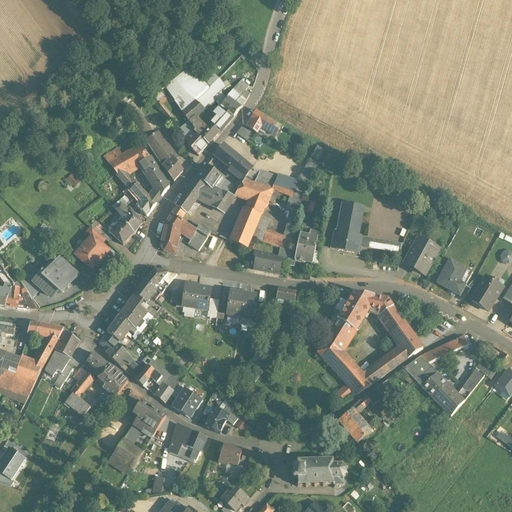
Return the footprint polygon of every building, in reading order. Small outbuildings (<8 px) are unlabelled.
[(239,25),(233,23),(230,33),(236,35),(239,25)] [(200,79),(174,102),(182,114),(195,103),(208,91),(209,90),(200,79)] [(209,90),(208,91),(214,99),(226,91),(219,80),(209,90)] [(247,88),(240,82),(232,91),(238,96),(237,98),(241,100),(242,99),(245,102),(246,101),(249,95),(244,92),(247,88)] [(214,99),(208,91),(195,103),(202,109),(204,111),(216,102),(214,99)] [(232,91),(226,98),(227,99),(226,100),(227,101),(220,109),(223,111),(232,118),(240,108),(233,103),(237,98),(238,96),(232,91)] [(195,103),(182,114),(186,119),(189,123),(191,127),(194,131),(201,137),(199,139),(208,146),(223,129),(213,121),(206,129),(203,126),(201,128),(193,120),(195,118),(202,113),(200,111),(202,109),(195,103)] [(136,108),(127,115),(133,124),(143,117),(136,108)] [(223,111),(215,120),(224,128),(232,118),(223,111)] [(276,124),(256,112),(249,122),(269,134),(271,132),(276,124)] [(280,127),(276,124),(271,132),(275,135),(280,127)] [(255,134),(242,126),(236,134),(248,143),(255,134)] [(151,131),(142,137),(146,143),(156,137),(151,131)] [(192,134),(185,141),(189,144),(187,147),(198,157),(208,146),(199,139),(201,137),(194,131),(192,134)] [(158,139),(149,147),(153,154),(162,146),(158,139)] [(155,167),(141,146),(109,165),(131,192),(137,187),(127,174),(140,166),(144,174),(155,167)] [(162,146),(153,154),(159,163),(174,182),(182,173),(173,161),(176,158),(170,150),(166,153),(162,146)] [(250,169),(223,146),(214,157),(244,181),(246,182),(255,185),(259,172),(250,169)] [(306,165),(294,185),(259,172),(255,185),(272,192),(291,199),(302,203),(319,172),(306,165)] [(160,176),(155,167),(144,174),(157,192),(149,200),(156,205),(169,189),(160,176)] [(222,178),(206,167),(196,180),(208,188),(212,191),(215,189),(222,178)] [(66,181),(74,189),(81,183),(73,175),(66,181)] [(208,188),(196,180),(186,194),(172,215),(181,221),(199,198),(208,188)] [(255,185),(246,182),(244,181),(238,192),(234,199),(243,197),(247,203),(264,210),(272,192),(255,185)] [(142,192),(137,187),(131,192),(135,197),(142,192)] [(229,196),(215,189),(212,191),(208,188),(199,198),(214,206),(213,208),(225,214),(234,199),(229,196)] [(238,192),(233,189),(229,196),(234,199),(238,192)] [(147,198),(142,192),(135,197),(142,206),(139,209),(147,217),(156,205),(149,200),(147,198)] [(283,238),(265,231),(269,221),(261,218),(252,239),(280,248),(289,252),(290,252),(292,241),(302,203),(291,199),(287,209),(290,210),(283,238)] [(264,210),(247,203),(230,242),(247,250),(252,239),(261,218),(264,210)] [(342,205),(337,233),(334,232),(331,250),(358,255),(359,248),(361,237),(358,237),(363,208),(342,205)] [(130,211),(128,213),(121,207),(116,212),(123,220),(134,233),(142,225),(130,211)] [(181,221),(172,215),(165,225),(160,246),(163,252),(175,256),(180,234),(190,241),(197,232),(196,231),(181,221)] [(134,233),(123,220),(110,234),(123,245),(134,233)] [(105,231),(95,222),(91,227),(92,228),(103,237),(108,231),(106,230),(105,231)] [(211,233),(199,226),(196,231),(197,232),(207,238),(211,233)] [(103,237),(92,228),(85,235),(91,240),(93,238),(100,245),(105,239),(103,237)] [(309,236),(301,235),(297,253),(295,262),(312,266),(315,253),(319,233),(310,231),(309,236)] [(207,238),(197,232),(190,241),(188,245),(198,252),(207,238)] [(411,236),(404,248),(411,252),(417,240),(418,239),(411,236)] [(401,244),(361,237),(359,248),(399,255),(401,244)] [(93,238),(91,240),(76,256),(92,270),(97,264),(98,265),(104,258),(103,258),(108,252),(100,245),(93,238)] [(411,252),(404,265),(425,277),(438,252),(417,240),(411,252)] [(289,252),(280,248),(278,259),(281,260),(281,264),(287,265),(289,252)] [(511,254),(506,250),(500,259),(510,266),(511,262),(511,254)] [(297,253),(290,252),(289,252),(287,265),(287,266),(294,267),(295,262),(297,253)] [(271,256),(255,253),(254,257),(256,260),(254,270),(278,275),(281,264),(281,260),(278,259),(270,257),(271,256)] [(449,261),(444,269),(445,270),(437,284),(459,296),(465,286),(459,283),(466,271),(449,261)] [(59,262),(55,267),(54,267),(50,271),(50,272),(46,277),(45,278),(59,290),(58,291),(61,294),(67,287),(67,288),(71,283),(70,283),(76,277),(59,262)] [(12,283),(0,267),(0,278),(5,285),(11,287),(12,283)] [(59,290),(45,278),(46,277),(38,270),(31,279),(41,289),(52,298),(58,291),(59,290)] [(168,273),(157,272),(153,273),(145,282),(156,291),(161,295),(169,285),(162,280),(168,273)] [(41,289),(31,279),(26,275),(20,282),(24,288),(32,299),(41,289)] [(502,290),(485,279),(471,301),(488,312),(502,290)] [(145,282),(134,295),(143,303),(145,304),(148,300),(150,298),(156,302),(161,295),(156,291),(145,282)] [(2,290),(0,289),(0,306),(4,308),(10,289),(11,287),(5,285),(4,284),(2,290)] [(511,285),(503,300),(511,306),(511,285)] [(198,287),(186,286),(184,295),(182,308),(195,310),(198,287)] [(211,289),(198,287),(195,310),(207,312),(209,300),(211,289)] [(19,290),(10,289),(4,308),(17,310),(19,290)] [(295,293),(279,290),(277,299),(294,301),(295,293)] [(37,309),(26,292),(22,295),(29,309),(37,309)] [(243,295),(230,292),(227,315),(240,317),(243,295)] [(184,295),(178,294),(176,307),(182,308),(184,295)] [(375,298),(354,294),(348,304),(341,299),(333,312),(341,316),(338,321),(354,332),(367,312),(375,298)] [(143,303),(134,295),(119,317),(131,328),(134,331),(147,314),(145,312),(140,307),(143,303)] [(256,297),(243,295),(240,317),(252,318),(252,319),(255,306),(254,306),(256,297)] [(423,349),(389,303),(387,300),(375,298),(367,312),(380,317),(378,318),(401,350),(363,377),(341,353),(354,332),(338,321),(317,355),(356,397),(423,349)] [(219,301),(209,300),(207,312),(206,317),(217,319),(218,313),(219,301)] [(145,304),(143,303),(140,307),(145,312),(149,307),(145,304)] [(263,308),(255,306),(252,319),(252,318),(251,323),(260,325),(263,308)] [(131,328),(119,317),(107,333),(119,343),(123,337),(124,338),(129,331),(134,335),(136,333),(134,331),(131,328)] [(15,327),(0,324),(0,342),(1,339),(2,334),(12,336),(15,327)] [(63,330),(39,325),(30,325),(27,334),(47,338),(43,346),(51,351),(63,330)] [(79,342),(66,332),(55,352),(69,359),(79,342)] [(119,343),(107,333),(99,344),(108,352),(110,350),(112,352),(118,346),(117,345),(119,343)] [(467,337),(432,352),(436,362),(453,353),(468,347),(467,345),(470,343),(467,337)] [(15,376),(1,371),(0,372),(0,387),(27,398),(41,369),(51,351),(43,346),(31,367),(19,363),(15,376)] [(118,346),(112,352),(110,350),(108,352),(105,355),(108,358),(117,365),(123,358),(125,360),(126,360),(127,361),(121,367),(123,369),(132,360),(129,357),(118,346)] [(69,359),(55,352),(48,365),(57,371),(62,374),(67,366),(66,366),(69,359)] [(432,352),(425,355),(421,358),(428,365),(436,362),(432,352)] [(87,363),(92,357),(89,355),(84,361),(87,363)] [(109,367),(94,355),(92,357),(87,363),(102,376),(109,367)] [(19,361),(6,356),(1,371),(15,376),(19,363),(19,361)] [(421,358),(404,371),(422,389),(437,375),(428,365),(421,358)] [(144,371),(132,359),(123,369),(122,370),(128,374),(131,371),(137,378),(144,371)] [(57,371),(48,365),(44,372),(52,377),(57,371)] [(72,370),(67,366),(62,374),(61,376),(66,380),(72,370)] [(127,383),(109,367),(102,376),(103,377),(100,381),(105,386),(103,389),(116,399),(127,383)] [(161,378),(147,367),(144,371),(137,378),(135,381),(143,387),(147,382),(149,384),(153,380),(157,384),(161,378)] [(81,369),(73,379),(79,383),(86,374),(81,369)] [(476,370),(462,390),(470,395),(484,377),(476,370)] [(495,387),(509,398),(511,394),(511,373),(509,371),(495,387)] [(79,383),(71,393),(72,394),(79,399),(94,380),(86,374),(79,383)] [(446,384),(437,375),(422,389),(451,418),(464,403),(450,388),(452,386),(449,382),(446,384)] [(66,380),(61,376),(54,385),(60,389),(66,380)] [(161,378),(157,384),(161,387),(154,396),(164,405),(171,397),(178,386),(175,384),(170,390),(164,385),(168,380),(163,376),(161,378)] [(387,382),(376,391),(382,399),(388,395),(386,392),(392,387),(387,382)] [(171,397),(177,401),(184,390),(178,386),(171,397)] [(27,398),(0,387),(0,394),(24,404),(27,398)] [(202,402),(184,390),(177,401),(172,408),(191,420),(202,402)] [(376,391),(366,398),(371,404),(371,405),(373,407),(383,400),(382,399),(376,391)] [(79,399),(72,394),(66,403),(83,418),(90,409),(79,399)] [(222,398),(216,394),(210,403),(217,407),(222,398)] [(120,397),(114,406),(118,409),(124,400),(120,397)] [(366,398),(349,412),(351,414),(353,412),(357,417),(371,405),(371,404),(366,398)] [(166,418),(141,401),(133,414),(138,417),(133,425),(140,430),(144,425),(156,433),(166,418)] [(112,413),(98,402),(92,411),(90,409),(83,418),(81,420),(89,425),(91,424),(92,424),(96,419),(100,422),(103,418),(107,420),(112,413)] [(235,411),(229,406),(223,413),(215,409),(212,415),(211,415),(205,427),(220,435),(226,421),(228,417),(235,411)] [(228,417),(226,421),(232,426),(241,416),(235,411),(228,417)] [(351,414),(338,424),(357,446),(371,434),(357,417),(353,412),(351,414)] [(193,433),(178,424),(173,442),(186,447),(193,433)] [(140,430),(133,425),(124,439),(134,446),(143,432),(140,430)] [(207,440),(193,433),(186,447),(200,454),(207,440)] [(200,454),(186,447),(173,442),(170,453),(194,463),(195,461),(197,461),(200,454)] [(141,455),(121,443),(112,456),(132,469),(141,455)] [(145,454),(153,459),(159,447),(151,443),(145,454)] [(242,452),(225,446),(223,453),(222,453),(218,463),(228,466),(229,464),(235,466),(237,460),(239,460),(242,452)] [(0,474),(11,481),(25,460),(9,450),(0,463),(0,474)] [(323,460),(313,461),(313,462),(306,463),(306,461),(304,461),(304,463),(298,463),(296,462),(296,463),(297,464),(297,468),(296,468),(296,469),(293,469),(294,481),(296,481),(296,482),(297,482),(298,486),(297,487),(297,488),(299,487),(305,487),(305,489),(307,489),(306,487),(314,486),(314,488),(315,488),(315,486),(322,486),(322,488),(324,488),(324,486),(332,486),(334,487),(334,490),(338,490),(338,486),(343,486),(343,481),(343,479),(346,476),(347,477),(348,476),(346,475),(346,471),(347,470),(347,469),(345,470),(342,467),(343,465),(342,465),(341,467),(332,467),(332,463),(333,461),(331,462),(323,462),(323,460)] [(248,468),(240,467),(238,480),(244,479),(246,480),(248,468)] [(13,483),(11,481),(0,474),(0,483),(10,488),(13,483)] [(155,476),(152,492),(162,494),(165,478),(155,476)] [(236,491),(231,497),(228,495),(222,501),(228,506),(227,508),(231,511),(235,511),(240,506),(243,508),(249,501),(236,491)]
